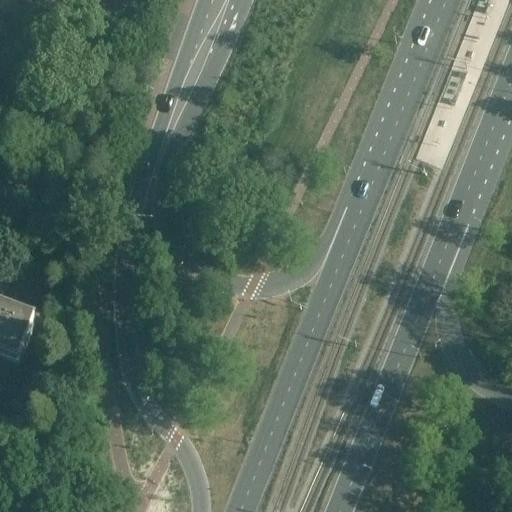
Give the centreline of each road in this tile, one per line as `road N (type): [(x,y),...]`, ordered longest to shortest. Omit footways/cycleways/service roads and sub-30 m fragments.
road 1 (primary): [(205,0),(127,243),(123,313),(131,376),(154,420),(191,457),(200,511)]
road 2 (primary): [(350,236),(286,284),(250,289),(194,269),(173,244),(157,206),(163,169),(240,0)]
road 3 (secondary): [(350,236),(239,511)]
road 4 (secondary): [(337,511),(434,270)]
road 5 (secondary): [(445,0),(350,236)]
road 6 (secondary): [(434,270),(511,75)]
road 7 (primary): [(511,400),(470,374),(444,333),(434,270)]
